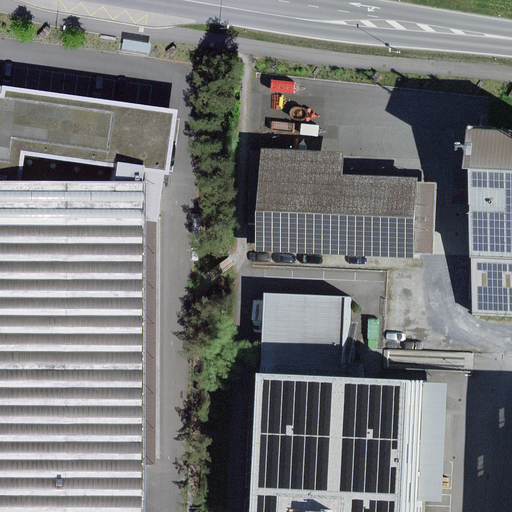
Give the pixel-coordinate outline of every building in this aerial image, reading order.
[(148,44),(120,40),(118,51),(147,56),(148,44)] [(0,511),(139,511),(140,461),(154,461),(154,212),(151,212),(157,170),(161,170),(162,168),(164,168),(173,107),(0,82),(0,511)] [(511,316),(511,130),(468,129),(465,205),(490,205),(486,316),(511,316)] [(267,153),(257,153),(253,247),(262,248),(262,253),(420,259),(420,254),(438,255),(441,185),(423,184),(423,180),(348,177),(349,154),(267,150),(267,153)] [(362,296),(279,292),(275,373),(266,511),(436,511),(444,381),(358,378),(362,296)]
